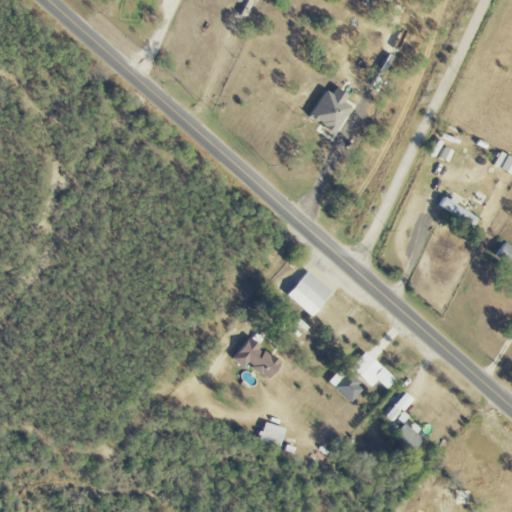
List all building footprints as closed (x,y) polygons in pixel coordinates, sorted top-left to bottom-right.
[(353,108),(345,102),(349,95),(338,87),(333,94),(327,90),(310,116),(336,134),(353,108)] [(480,217),(443,197),(438,207),(474,226),(480,217)] [(511,266),(511,245),(505,241),(495,256),(511,266)] [(311,317),(333,293),(310,271),(288,294),(311,317)] [(268,380),(282,365),(252,338),(233,358),(244,368),(249,363),(268,380)] [(387,389),(396,379),(366,352),(351,368),(372,387),(378,381),(387,389)] [(344,376),(339,371),(329,382),(351,403),(365,388),(348,372),(344,376)] [(281,447),(285,428),(265,423),(260,441),(281,447)] [(393,436),(412,453),(423,440),(405,423),(393,436)] [(472,507),(472,491),(458,490),(457,507),(472,507)]
